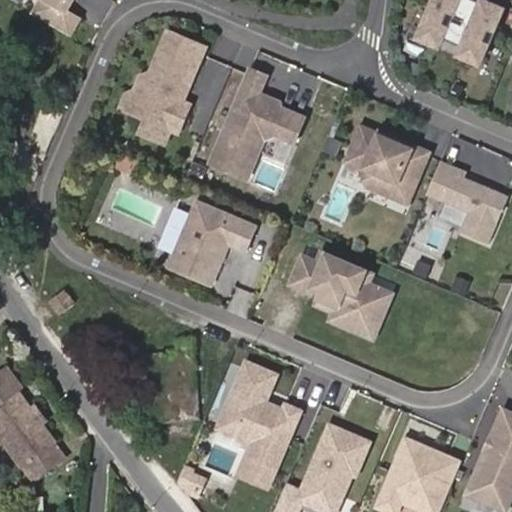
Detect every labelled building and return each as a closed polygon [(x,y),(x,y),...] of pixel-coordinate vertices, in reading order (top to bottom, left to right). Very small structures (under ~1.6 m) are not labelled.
[(72,0),(40,0),(34,12),(71,33),(80,17),(67,10),(72,0)] [(434,0),(419,37),(439,45),(443,37),(458,0),(434,0)] [(479,0),(458,0),(443,37),(463,46),(482,1),(479,0)] [(481,63),(504,8),(484,0),(482,0),(482,1),(463,46),(460,54),(481,63)] [(179,133),(192,104),(184,100),(176,97),(180,87),(188,90),(207,46),(169,30),(151,72),(141,76),(135,89),(139,99),(133,113),(146,119),(140,133),(166,144),(172,130),(179,133)] [(295,142),(306,117),(258,97),(267,75),(251,68),(210,163),(247,179),(264,139),(276,134),(295,142)] [(188,90),(180,87),(176,97),(184,100),(188,90)] [(126,94),(120,108),(133,113),(139,99),(135,89),(126,94)] [(407,202),(429,152),(412,145),(411,148),(399,143),(400,139),(380,131),(379,134),(362,126),(347,161),(364,168),(363,171),(368,185),(407,202)] [(16,143),(0,147),(0,170),(22,165),(16,143)] [(255,180),(273,190),(288,162),(270,152),(255,180)] [(489,243),(509,195),(465,176),(454,172),(456,166),(442,160),(427,194),(469,212),(460,231),(489,243)] [(465,176),(467,171),(456,166),(454,172),(465,176)] [(172,267),(215,285),(220,273),(254,286),(264,261),(257,259),(272,223),(202,194),(172,267)] [(393,293),(369,283),(373,274),(323,252),(319,263),(304,256),(292,284),(313,292),(315,287),(324,290),(320,298),(338,305),(336,311),(332,319),(357,330),(363,317),(380,324),(393,293)] [(64,292),(51,304),(61,316),(75,303),(64,292)] [(338,305),(320,298),(318,303),(336,311),(338,305)] [(374,337),(380,324),(363,317),(357,330),(374,337)] [(199,417),(191,337),(135,342),(143,422),(199,417)] [(278,373),(247,360),(219,426),(252,441),(246,456),(276,469),(302,409),(286,403),(284,408),(274,404),(272,408),(265,405),(278,373)] [(0,389),(0,413),(23,399),(28,395),(16,379),(0,389)] [(44,429),(34,415),(23,399),(0,413),(0,442),(20,472),(27,469),(36,485),(70,464),(44,429)] [(511,497),(511,411),(503,408),(466,494),(506,511),(511,497)] [(34,415),(44,429),(49,425),(39,412),(34,415)] [(370,441),(330,424),(314,461),(318,463),(315,471),(310,469),(298,498),(330,511),(334,511),(352,472),(356,474),(370,441)] [(430,511),(440,511),(462,462),(407,438),(398,459),(404,461),(399,473),(393,471),(378,506),(393,511),(397,511),(402,500),(430,511)] [(246,456),(238,474),(268,487),(276,469),(246,456)] [(398,459),(393,471),(399,473),(404,461),(398,459)]
